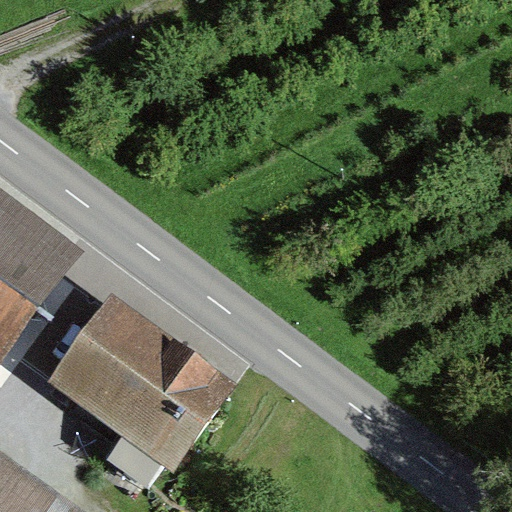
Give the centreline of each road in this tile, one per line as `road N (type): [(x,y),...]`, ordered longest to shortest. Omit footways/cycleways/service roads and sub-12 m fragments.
road 1 (tertiary): [(0,143),(490,511)]
road 2 (track): [(210,0),(85,49),(0,108)]
